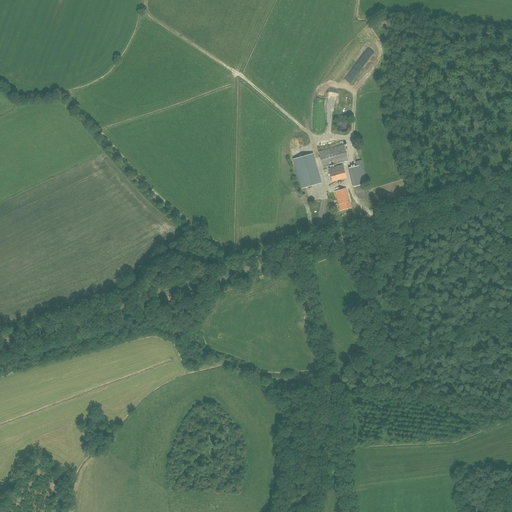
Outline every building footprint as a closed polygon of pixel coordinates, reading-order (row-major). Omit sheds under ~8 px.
[(323,166),(349,159),(345,144),(319,151),(323,166)] [(313,154),(293,159),(302,188),(321,183),(313,154)] [(361,185),(367,184),(365,175),(361,160),(355,161),(356,164),(357,170),(361,184),(361,185)] [(333,181),(347,177),(343,164),(329,168),(333,181)] [(340,210),(351,206),(346,188),(335,191),(340,210)]
